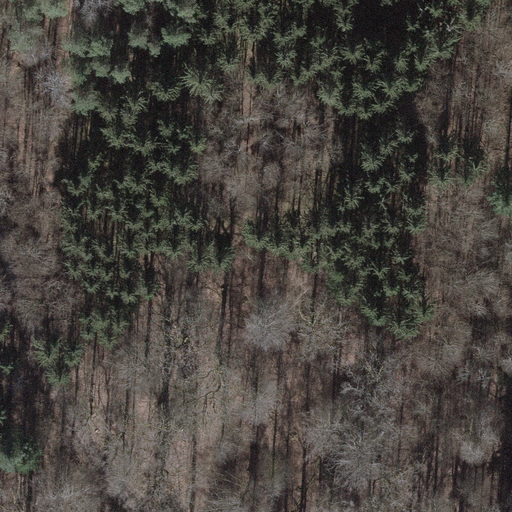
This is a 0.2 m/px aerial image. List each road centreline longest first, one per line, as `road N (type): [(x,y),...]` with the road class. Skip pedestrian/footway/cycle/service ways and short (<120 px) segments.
road 1 (track): [(0,32),(24,58),(511,398)]
road 2 (track): [(139,511),(87,446),(0,249)]
